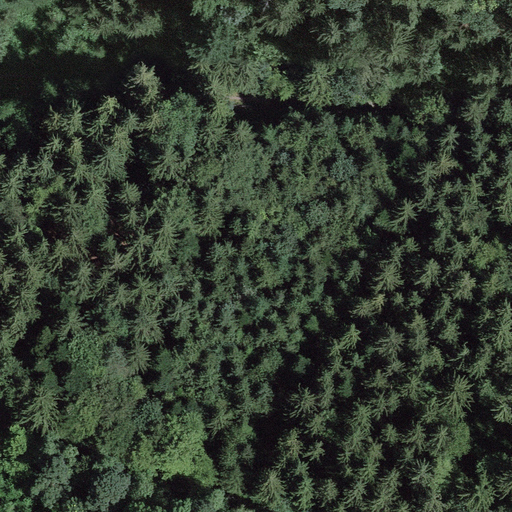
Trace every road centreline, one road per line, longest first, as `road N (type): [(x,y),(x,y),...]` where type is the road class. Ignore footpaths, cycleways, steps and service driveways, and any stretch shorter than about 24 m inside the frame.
road 1 (track): [(511,83),(379,93),(180,91),(40,76),(0,81)]
road 2 (track): [(0,418),(253,511)]
